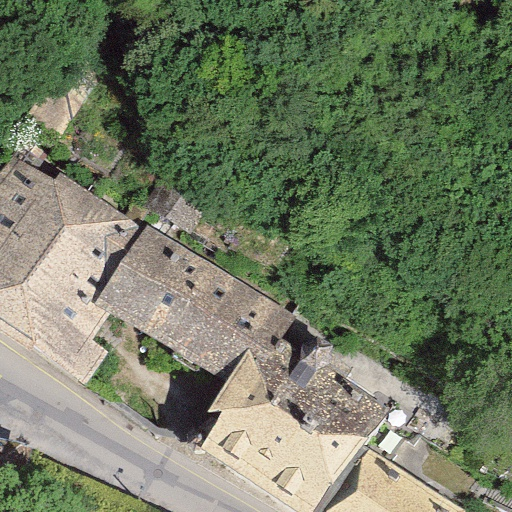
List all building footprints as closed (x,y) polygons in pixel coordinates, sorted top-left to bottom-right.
[(25,118),(59,138),(98,73),(64,53),(25,118)] [(91,349),(112,317),(159,245),(20,155),(0,185),(0,330),(85,385),(104,357),(91,349)] [(275,356),(282,345),(292,330),(159,245),(112,317),(229,392),(249,360),(265,371),(275,356)] [(202,459),(284,511),(321,511),(358,456),(386,412),(282,345),(275,356),(265,371),(249,360),(229,392),(209,422),(221,430),(202,459)] [(0,447),(0,511),(16,511),(28,453),(0,447)] [(445,511),(358,456),(321,511),(445,511)]
